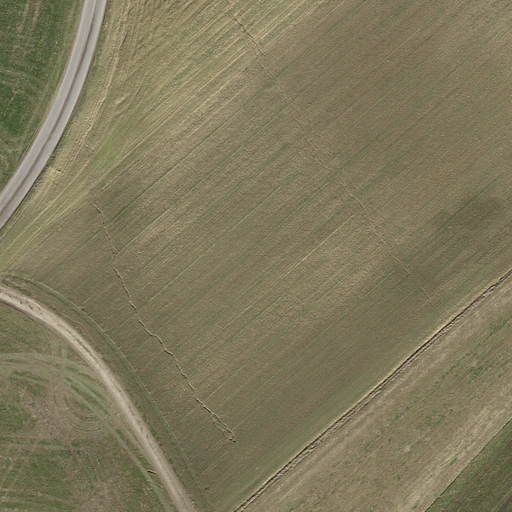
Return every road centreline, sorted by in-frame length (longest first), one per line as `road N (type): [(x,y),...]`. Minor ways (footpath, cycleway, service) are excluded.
road 1 (track): [(0,289),(73,331),(121,390),(188,511)]
road 2 (unclassified): [(0,203),(30,164),(70,84),(95,0)]
